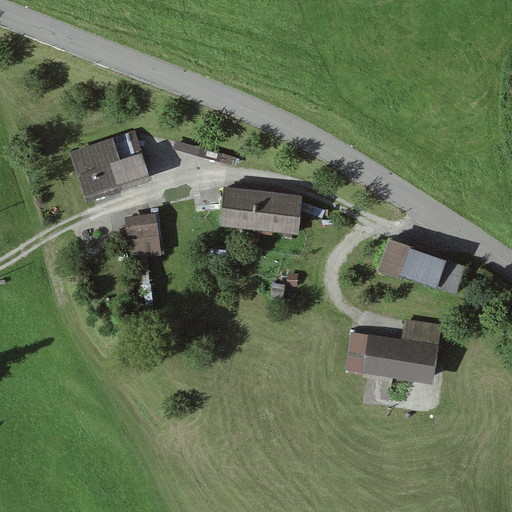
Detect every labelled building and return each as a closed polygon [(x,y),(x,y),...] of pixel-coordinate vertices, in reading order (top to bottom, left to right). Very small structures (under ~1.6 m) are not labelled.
[(69,151),(84,196),(148,175),(141,154),(116,163),(108,138),(69,151)] [(220,228),(299,235),(303,196),(223,189),(220,228)] [(154,217),(127,220),(129,239),(134,238),(135,255),(158,252),(154,217)] [(375,270),(399,278),(402,276),(460,296),(471,265),(387,236),(375,270)] [(298,275),(288,274),(287,285),(297,286),(298,275)] [(285,286),(273,285),(272,298),(284,299),(285,286)] [(345,372),(434,386),(444,326),(406,320),(403,341),(351,333),(345,372)]
